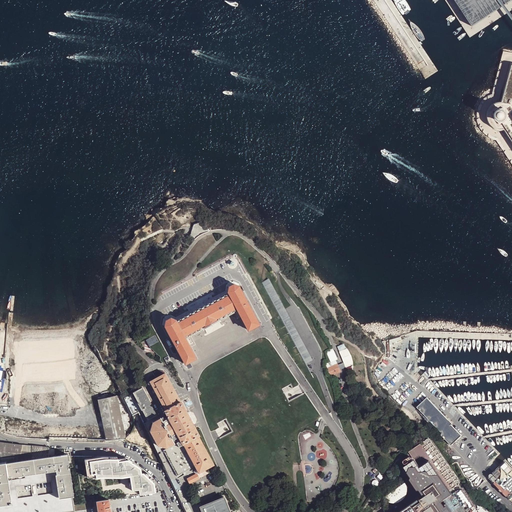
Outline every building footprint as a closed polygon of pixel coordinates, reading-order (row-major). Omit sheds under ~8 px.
[(511,0),(453,0),(472,28),(505,6),(511,1),(511,0)] [(511,159),(498,138),(496,137),(492,136),(488,134),(484,130),(482,127),(480,122),(479,118),(480,113),(481,109),(483,105),(486,101),(490,99),(494,97),(505,54),(511,55),(511,52),(508,52),(503,51),(502,56),(492,95),(490,96),(486,99),(482,102),(480,106),(478,111),(477,116),(477,117),(478,120),(479,125),(480,128),(482,132),(485,135),(490,138),(492,139),(497,140),(509,159),(511,163),(511,159)] [(511,140),(505,129),(501,129),(498,129),(494,127),(492,125),(490,121),(489,118),(489,114),(490,111),(492,108),(495,106),(498,104),(502,103),(511,67),(511,62),(510,63),(500,101),(499,102),(495,103),(492,105),(489,108),(487,111),(487,115),(487,119),(488,123),(490,126),(493,129),(496,131),(500,132),(504,132),(511,144),(511,140)] [(504,108),(493,114),(500,125),(502,123),(505,127),(508,125),(511,122),(511,120),(505,110),(504,108)] [(269,278),(264,280),(272,298),(277,296),(269,278)] [(189,311),(177,317),(171,315),(164,318),(163,325),(165,326),(185,364),(196,358),(185,338),(205,328),(207,332),(204,333),(205,336),(225,325),(224,323),(221,324),(219,321),(219,320),(238,310),(249,330),(259,324),(239,286),(240,284),(234,281),(226,285),(225,291),(213,298),(212,296),(216,294),(214,292),(184,308),(185,310),(188,309),(189,311)] [(289,314),(282,318),(305,362),(312,358),(297,328),(289,314)] [(80,336),(74,337),(76,348),(82,346),(80,336)] [(337,359),(333,349),(326,353),(329,359),(330,362),(326,364),(330,375),(338,372),(334,360),(337,359)] [(199,473),(211,467),(214,465),(199,436),(195,428),(195,427),(194,425),(192,420),(191,419),(189,417),(187,413),(185,410),(181,402),(180,402),(165,374),(151,381),(166,410),(165,411),(166,411),(167,414),(169,418),(162,418),(161,418),(154,421),(153,422),(151,430),(151,431),(153,433),(155,437),(155,438),(158,444),(159,444),(167,447),(168,447),(169,447),(174,443),(175,443),(173,440),(179,437),(183,444),(184,444),(196,466),(199,473)] [(143,388),(134,392),(140,402),(138,403),(142,411),(144,410),(149,419),(157,415),(143,388)] [(125,398),(133,415),(134,415),(137,413),(128,396),(125,398)] [(123,425),(117,397),(99,401),(105,429),(123,425)] [(428,398),(418,406),(442,432),(441,433),(452,444),(462,434),(450,421),(428,398)] [(134,415),(140,429),(144,427),(145,426),(145,424),(139,412),(137,413),(134,415)] [(51,427),(0,417),(0,419),(0,425),(5,434),(15,436),(50,439),(50,438),(50,435),(51,427)] [(123,425),(105,429),(106,430),(106,431),(110,431),(111,438),(108,439),(108,440),(108,441),(123,440),(126,436),(123,425)] [(73,428),(51,427),(50,435),(54,435),(54,438),(73,438),(73,428)] [(153,449),(146,433),(143,434),(141,431),(145,429),(144,427),(140,429),(140,430),(135,433),(132,433),(130,436),(127,438),(123,440),(124,441),(130,443),(132,442),(145,446),(146,447),(153,449)] [(89,428),(73,428),(73,438),(88,439),(89,428)] [(196,466),(184,444),(183,444),(179,437),(173,440),(175,443),(176,444),(175,444),(174,443),(169,447),(169,448),(166,449),(168,454),(169,455),(171,456),(175,455),(178,461),(175,462),(174,464),(174,466),(177,472),(178,473),(179,474),(181,475),(183,474),(196,466)] [(460,484),(429,438),(410,451),(415,459),(394,473),(396,476),(399,480),(410,473),(425,496),(420,499),(420,498),(397,511),(467,511),(452,489),(460,484)] [(0,451),(21,454),(22,445),(0,442),(0,451)] [(33,447),(22,445),(21,454),(21,455),(32,455),(33,447)] [(33,447),(32,455),(49,456),(49,449),(49,448),(33,447)] [(157,464),(161,463),(153,449),(146,447),(150,458),(154,462),(157,464)] [(0,504),(12,503),(8,476),(12,475),(56,470),(56,471),(56,473),(60,498),(71,497),(66,456),(66,454),(64,455),(49,456),(32,458),(0,462),(0,504)] [(125,456),(84,457),(88,478),(93,477),(93,478),(127,473),(127,477),(131,476),(133,486),(134,486),(135,491),(155,487),(154,480),(149,480),(148,473),(141,474),(140,467),(134,463),(126,465),(125,456)] [(489,474),(490,475),(490,476),(494,479),(493,480),(510,498),(511,496),(511,466),(506,460),(495,470),(499,474),(497,477),(493,473),(492,473),(491,472),(490,473),(489,474)] [(213,471),(211,467),(199,473),(197,474),(200,478),(213,471)] [(71,497),(60,498),(56,473),(56,471),(56,470),(12,475),(8,476),(12,503),(0,504),(0,511),(63,511),(73,511),(71,497)] [(189,484),(200,478),(197,474),(187,479),(189,483),(189,484)] [(399,480),(396,476),(387,483),(393,491),(402,484),(399,480)] [(230,511),(225,497),(201,506),(202,511),(230,511)] [(98,502),(98,511),(110,511),(109,500),(98,502)]
